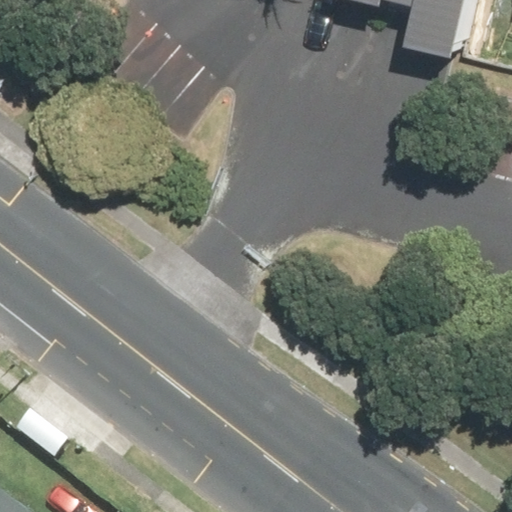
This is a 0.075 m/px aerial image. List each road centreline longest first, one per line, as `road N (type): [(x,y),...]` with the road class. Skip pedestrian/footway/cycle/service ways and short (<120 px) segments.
road 1 (residential): [(162,327),(201,243),(306,175),(511,207)]
road 2 (tertiary): [(394,511),(162,327)]
road 3 (tertiary): [(162,327),(0,202)]
